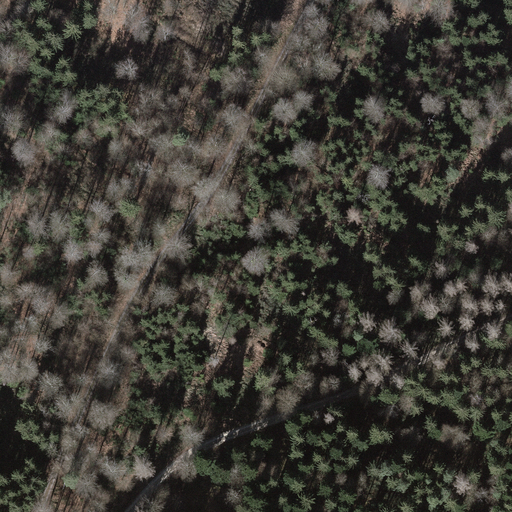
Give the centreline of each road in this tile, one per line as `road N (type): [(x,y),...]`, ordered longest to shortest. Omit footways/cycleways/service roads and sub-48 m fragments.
road 1 (track): [(41,511),(130,306),(216,181),(314,0)]
road 2 (track): [(511,323),(352,394),(223,436),(170,467),(133,511)]
